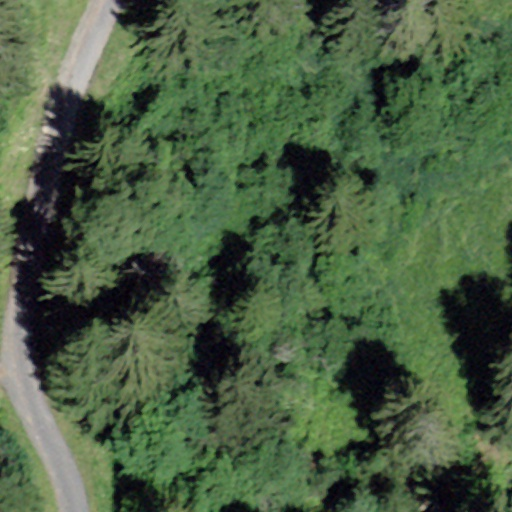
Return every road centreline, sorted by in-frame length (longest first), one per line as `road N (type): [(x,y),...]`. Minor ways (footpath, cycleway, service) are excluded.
road 1 (track): [(0,308),(48,145),(114,0)]
road 2 (track): [(72,511),(49,447),(0,355)]
